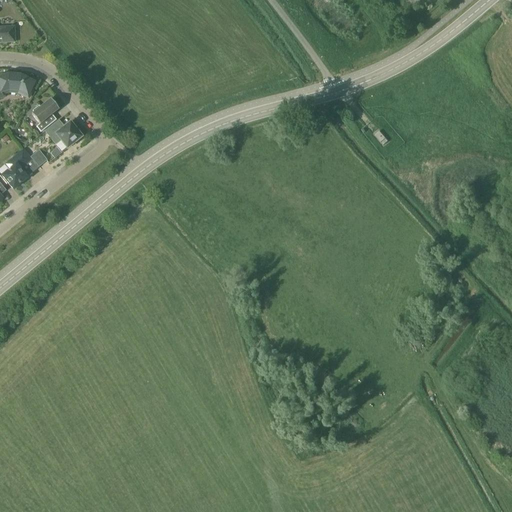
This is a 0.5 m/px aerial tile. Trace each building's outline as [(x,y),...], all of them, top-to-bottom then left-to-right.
[(0,27),(0,42),(10,43),(10,41),(14,41),(14,27),(0,27)] [(19,78),(9,78),(8,76),(0,78),(0,98),(3,98),(2,95),(7,93),(8,90),(19,91),(19,94),(26,98),(33,83),(20,77),(19,78)] [(50,100),(32,115),(39,125),(36,127),(41,133),(56,120),(52,115),(58,110),(50,100)] [(66,131),(59,122),(45,132),(55,145),(60,141),(67,150),(82,138),(80,136),(81,135),(77,130),(76,131),(71,125),(67,128),(68,129),(66,131)] [(384,146),(388,142),(380,132),(375,136),(384,146)] [(13,190),(27,179),(20,170),(31,161),(23,150),(5,165),(9,170),(2,176),(13,190)] [(39,170),(48,163),(40,153),(31,160),(39,170)]
